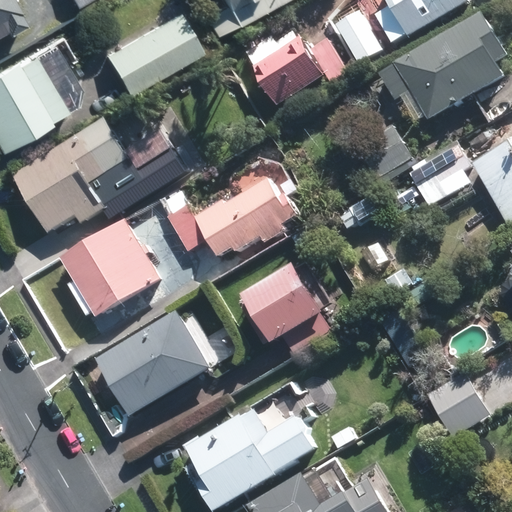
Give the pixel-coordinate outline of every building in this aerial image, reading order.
[(44,0),(51,12),(70,0),(44,0)] [(205,0),(232,41),(287,6),(282,0),(205,0)] [(439,0),(361,0),(392,49),(448,14),(439,0)] [(0,4),(0,39),(15,31),(0,4)] [(154,20),(82,66),(104,100),(175,54),(154,20)] [(511,73),(482,24),(364,95),(396,146),(511,75),(511,73)] [(335,26),(316,37),(339,78),(359,66),(335,26)] [(290,45),(232,78),(256,120),(314,86),(290,45)] [(29,52),(0,68),(0,144),(62,109),(29,52)] [(511,141),(452,175),(487,237),(511,223),(511,141)] [(67,147),(3,187),(31,232),(95,192),(67,147)] [(188,176),(174,159),(163,168),(152,154),(123,177),(148,208),(188,176)] [(434,155),(388,181),(412,225),(434,212),(423,191),(452,175),(434,155)] [(162,203),(113,232),(140,277),(192,247),(208,274),(283,229),(254,182),(177,228),(162,203)] [(387,214),(376,195),(350,211),(361,230),(387,214)] [(113,232),(49,272),(85,333),(150,295),(140,277),(113,232)] [(290,268),(233,301),(271,363),(327,330),(290,268)] [(194,312),(104,362),(137,420),(226,371),(194,312)] [(448,381),(414,406),(441,442),(475,417),(448,381)] [(253,408),(195,447),(218,480),(196,494),(208,511),(233,511),(327,448),(308,419),(276,441),(253,408)] [(362,511),(341,476),(277,511),(362,511)]
